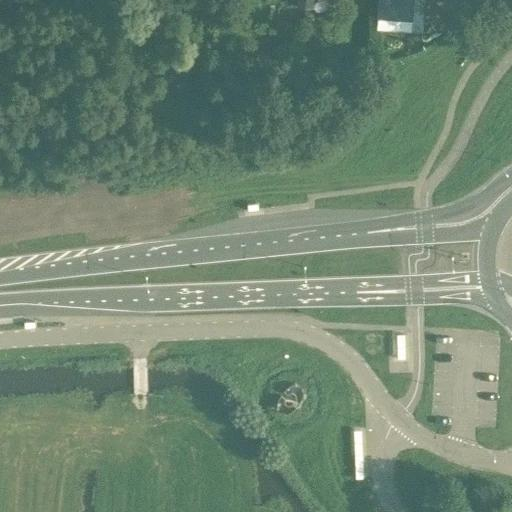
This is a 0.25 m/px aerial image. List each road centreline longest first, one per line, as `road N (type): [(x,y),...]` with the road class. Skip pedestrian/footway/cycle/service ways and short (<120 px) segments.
road 1 (unclassified): [(0,341),(302,331),(343,354),(396,416)]
road 2 (primary): [(355,235),(0,278)]
road 3 (primary): [(0,300),(352,291)]
road 4 (primary): [(511,175),(463,211),(355,235)]
road 5 (primary): [(352,291),(397,300),(494,298)]
road 6 (primary): [(490,225),(355,235)]
road 7 (primary): [(352,291),(486,280)]
road 8 (unclassified): [(396,416),(460,456),(511,463)]
